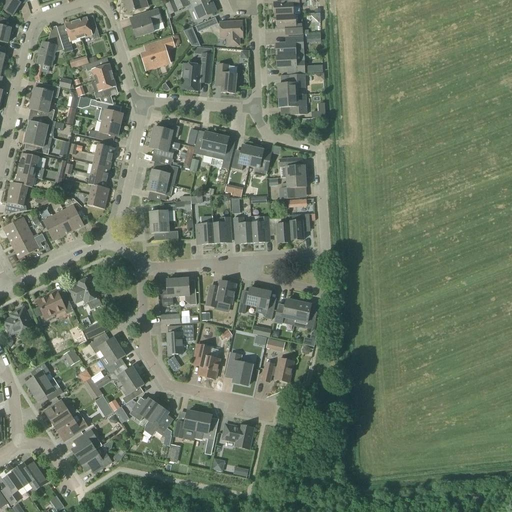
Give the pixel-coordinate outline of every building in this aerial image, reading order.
[(3,0),(0,5),(0,9),(12,17),(21,4),(14,0),(3,0)] [(124,0),(128,14),(142,9),(147,8),(144,0),(124,0)] [(176,0),(172,2),(165,5),(169,17),(179,13),(178,11),(190,6),(188,2),(190,2),(198,20),(216,13),(210,0),(176,0)] [(274,4),(274,7),(273,8),(273,13),(274,14),(274,17),(277,17),(299,16),(299,8),(300,8),(300,4),(306,4),(305,0),(281,0),(281,3),(274,4)] [(136,38),(154,33),(163,30),(157,11),(130,20),(136,38)] [(277,17),(277,20),(275,22),(276,26),(277,27),(277,30),(285,30),(285,36),(303,36),(302,28),(301,16),(299,16),(277,17)] [(3,19),(0,18),(0,42),(8,44),(10,36),(11,36),(12,35),(13,33),(14,33),(14,30),(2,27),(3,19)] [(76,22),(81,39),(92,36),(93,41),(100,39),(96,26),(90,28),(87,18),(76,22)] [(197,33),(218,25),(215,18),(195,27),(197,33)] [(70,43),(81,39),(76,22),(64,26),(67,35),(59,38),(64,51),(65,54),(73,52),(70,43)] [(239,45),(238,38),(242,38),(242,23),(220,23),(220,39),(227,39),(227,47),(237,47),(239,45)] [(183,32),(187,39),(195,36),(191,29),(183,32)] [(175,48),(180,46),(179,45),(180,44),(178,36),(172,38),(175,48)] [(58,53),(64,51),(59,38),(54,39),(52,46),(42,44),(37,65),(51,68),(52,63),(54,62),(55,57),(54,55),(55,52),(58,53)] [(276,45),(276,57),(296,56),(303,56),(303,50),(303,38),(293,38),(293,44),(276,45)] [(146,71),(169,64),(165,50),(173,47),(171,40),(145,48),(147,54),(142,56),(146,71)] [(210,85),(212,55),(207,54),(207,50),(196,49),(195,53),(201,54),(200,67),(184,65),(182,90),(199,91),(200,84),(210,85)] [(303,56),(296,56),(276,57),(277,69),(295,68),(295,74),(304,74),(304,61),(303,56)] [(95,82),(113,76),(109,65),(99,68),(97,62),(81,67),(82,71),(86,70),(87,72),(91,71),(95,82)] [(235,95),(236,76),(228,75),(229,67),(217,65),(216,79),(222,80),(221,93),(235,95)] [(108,97),(106,91),(116,88),(113,76),(95,82),(92,83),(95,94),(94,94),(96,100),(99,99),(101,103),(113,106),(110,96),(108,97)] [(278,85),(278,97),(298,96),(297,89),(305,89),(304,76),(291,77),(291,85),(278,85)] [(34,89),(32,100),(50,104),(52,98),(58,99),(60,89),(45,85),(44,91),(34,89)] [(76,110),(79,100),(76,94),(69,93),(72,99),(70,108),(76,110)] [(305,95),(298,96),(278,97),(279,109),(292,108),(293,116),(306,115),(306,102),(305,95)] [(32,100),(29,110),(41,113),(40,119),(44,120),(52,122),(55,111),(49,110),(50,104),(32,100)] [(120,127),(123,115),(109,112),(111,106),(91,101),(90,106),(101,109),(101,111),(98,122),(102,122),(120,127)] [(325,119),(324,105),(318,105),(319,113),(312,114),(312,119),(325,119)] [(72,126),(76,110),(70,109),(66,125),(72,126)] [(29,122),(27,133),(45,138),(54,140),(53,134),(54,129),(63,131),(64,125),(52,122),(44,120),(43,126),(29,122)] [(117,138),(120,127),(102,122),(99,133),(90,131),(88,138),(103,141),(104,135),(117,138)] [(177,138),(180,128),(174,127),(173,132),(154,128),(151,138),(170,143),(172,137),(177,138)] [(44,143),(45,138),(27,133),(24,144),(38,147),(36,153),(48,156),(50,145),(44,143)] [(212,159),(217,136),(205,133),(202,145),(196,143),(193,155),(212,159)] [(217,136),(212,159),(223,162),(221,169),(228,171),(232,153),(226,152),(229,139),(217,136)] [(149,149),(154,150),(153,156),(162,158),(160,165),(168,167),(178,169),(178,168),(171,167),(172,161),(174,151),(178,151),(180,145),(170,143),(151,138),(149,149)] [(95,156),(112,160),(115,149),(98,145),(95,156)] [(249,167),(253,149),(242,146),(240,158),(234,157),(231,169),(242,172),(243,166),(249,167)] [(253,149),(249,167),(255,169),(253,175),(266,177),(271,154),(263,152),(264,151),(253,149)] [(36,169),(39,158),(22,154),(20,165),(36,169)] [(110,169),(112,160),(95,156),(93,165),(110,169)] [(192,160),(189,171),(196,173),(198,162),(192,160)] [(305,167),(302,167),(292,167),(292,160),(279,160),(280,180),(286,179),(305,178),(305,177),(307,175),(307,169),(305,168),(305,167)] [(57,173),(63,175),(66,163),(60,161),(57,173)] [(20,165),(17,175),(34,179),(42,180),(44,170),(36,169),(20,165)] [(108,179),(110,169),(93,165),(91,175),(108,179)] [(174,187),(178,169),(168,167),(168,169),(166,174),(152,171),(150,181),(173,187),(174,187)] [(56,178),(55,183),(61,185),(63,175),(57,173),(56,178)] [(32,189),(34,179),(17,175),(15,184),(28,188),(32,189)] [(105,189),(108,179),(91,175),(88,186),(92,187),(92,186),(105,189)] [(286,179),(287,185),(281,185),(281,189),(278,189),(279,201),(295,200),(294,189),(306,188),(305,178),(286,179)] [(170,198),(173,187),(150,181),(147,192),(161,196),(160,200),(166,202),(167,197),(170,198)] [(28,188),(15,184),(11,183),(9,194),(26,198),(28,188)] [(70,191),(71,187),(62,185),(60,195),(66,196),(67,191),(70,191)] [(241,199),(243,189),(226,185),(224,193),(231,195),(230,196),(241,199)] [(109,190),(105,189),(92,186),(92,187),(90,196),(107,200),(109,190)] [(248,188),(245,195),(250,198),(254,191),(248,188)] [(24,206),(26,198),(9,194),(6,204),(9,205),(11,214),(28,211),(27,207),(24,206)] [(104,211),(107,200),(90,196),(87,207),(104,211)] [(42,201),(41,201),(35,200),(35,202),(36,204),(37,203),(39,208),(44,206),(42,201)] [(232,215),(240,215),(239,200),(231,200),(232,215)] [(150,224),(168,223),(175,222),(174,212),(176,212),(176,205),(159,206),(160,212),(149,213),(150,224)] [(73,232),(84,227),(80,219),(77,214),(74,206),(63,212),(73,232)] [(63,237),(73,232),(63,212),(53,217),(63,237)] [(289,217),(291,244),(291,242),(304,241),(303,233),(310,232),(309,215),(297,216),(289,217)] [(53,243),(63,237),(53,217),(42,222),(53,243)] [(202,246),(214,245),(213,225),(212,217),(200,218),(201,226),(195,226),(195,235),(201,234),(202,246)] [(270,232),(269,220),(269,218),(259,219),(259,217),(251,218),(251,224),(253,244),(265,243),(264,232),(270,232)] [(278,245),(291,244),(289,217),(289,225),(281,225),(281,219),(269,220),(270,232),(270,233),(277,232),(278,245)] [(8,239),(28,229),(23,218),(3,229),(8,239)] [(226,244),(225,233),(231,233),(231,224),(230,218),(220,219),(220,224),(213,225),(214,245),(226,244)] [(251,224),(244,225),(244,219),(233,219),(233,225),(235,242),(241,242),(241,245),(253,244),(251,224)] [(168,223),(150,224),(151,235),(166,234),(166,240),(178,239),(178,232),(169,233),(168,223)] [(13,250),(34,239),(28,229),(8,239),(13,250)] [(34,239),(13,250),(19,260),(39,250),(43,248),(37,237),(34,239)] [(98,289),(94,279),(90,281),(90,279),(77,285),(77,286),(68,290),(75,306),(84,301),(85,304),(98,298),(95,290),(98,289)] [(177,280),(179,298),(185,298),(185,303),(190,306),(196,306),(195,292),(189,293),(189,279),(177,280)] [(172,298),(179,298),(177,280),(166,281),(167,294),(161,294),(162,308),(168,308),(168,306),(173,306),(172,298)] [(231,305),(235,286),(220,282),(219,288),(209,286),(205,307),(216,309),(218,302),(231,305)] [(257,308),(261,291),(250,288),(246,303),(241,302),(238,313),(244,315),(246,306),(257,308)] [(261,291),(257,308),(263,310),(262,315),(265,319),(272,321),(274,309),(268,308),(271,293),(269,290),(264,289),(261,291)] [(73,312),(64,291),(57,294),(38,302),(45,319),(64,311),(66,315),(73,312)] [(294,327),(299,303),(297,303),(296,300),(290,299),(288,301),(286,300),(284,312),(277,310),(274,323),(286,325),(294,327)] [(299,303),(294,327),(301,329),(313,331),(316,319),(309,317),(311,306),(309,305),(309,303),(302,301),(301,304),(299,303)] [(9,336),(18,333),(20,337),(33,331),(31,327),(23,309),(15,313),(14,313),(14,315),(15,317),(3,322),(9,336)] [(209,313),(201,314),(202,322),(210,322),(209,313)] [(180,315),(160,316),(161,326),(180,325),(180,315)] [(88,341),(108,330),(103,321),(84,331),(88,341)] [(168,356),(182,355),(181,343),(194,342),(193,326),(180,327),(180,334),(167,334),(168,356)] [(228,331),(222,334),(226,340),(232,336),(228,331)] [(104,358),(119,348),(113,338),(101,346),(97,340),(89,345),(95,355),(100,351),(104,358)] [(57,345),(49,349),(53,357),(61,353),(57,345)] [(215,380),(219,361),(211,359),(213,348),(196,345),(191,366),(200,369),(198,376),(215,380)] [(108,375),(116,370),(113,365),(125,357),(119,348),(104,358),(110,366),(105,369),(108,375)] [(70,367),(80,361),(73,350),(63,356),(70,367)] [(248,387),(252,366),(239,363),(241,356),(231,354),(228,367),(236,369),(232,384),(248,387)] [(174,358),(167,362),(173,373),(180,368),(174,358)] [(288,384),(293,363),(279,360),(277,368),(274,367),(274,365),(265,363),(261,382),(270,384),(272,375),(276,375),(275,380),(288,384)] [(91,377),(102,370),(97,362),(86,369),(91,377)] [(48,383),(45,378),(50,374),(44,365),(34,371),(37,376),(26,384),(32,393),(48,383)] [(123,387),(138,377),(132,367),(120,375),(116,370),(108,375),(109,376),(107,377),(110,381),(116,383),(119,381),(123,387)] [(138,377),(123,387),(128,395),(122,400),(126,405),(135,399),(132,394),(144,386),(138,377)] [(94,401),(102,395),(91,379),(83,384),(94,401)] [(48,383),(32,393),(38,403),(49,395),(53,400),(63,394),(60,389),(54,392),(48,383)] [(94,404),(105,420),(113,414),(102,398),(94,404)] [(148,422),(159,407),(149,400),(145,406),(139,402),(132,411),(129,415),(140,423),(143,418),(148,422)] [(47,418),(54,428),(71,417),(61,401),(44,412),(47,418)] [(114,413),(119,410),(116,405),(111,408),(114,413)] [(148,422),(144,427),(145,427),(143,431),(152,438),(155,433),(161,436),(170,423),(164,420),(169,414),(159,407),(148,422)] [(121,409),(119,410),(114,413),(118,420),(119,421),(126,416),(121,409)] [(68,433),(72,438),(88,428),(78,412),(71,417),(54,428),(61,438),(68,433)] [(196,432),(199,414),(187,412),(185,423),(176,421),(173,438),(181,440),(193,443),(194,440),(196,432)] [(212,417),(199,414),(196,432),(194,440),(201,442),(202,440),(207,441),(204,455),(211,457),(214,442),(216,430),(209,429),(212,417)] [(239,427),(224,424),(221,441),(236,444),(235,448),(249,451),(254,429),(240,426),(239,427)] [(96,451),(95,451),(92,445),(97,441),(91,431),(73,443),(76,447),(71,451),(79,462),(96,451)] [(170,448),(172,437),(170,437),(164,439),(163,446),(170,448)] [(177,465),(180,448),(170,445),(166,463),(177,465)] [(96,451),(79,462),(86,473),(91,470),(94,475),(112,463),(106,454),(101,447),(95,451),(96,451)] [(222,473),(225,462),(214,460),(211,471),(222,473)] [(23,465),(12,472),(13,474),(23,488),(30,483),(34,489),(35,491),(44,486),(50,481),(37,462),(34,464),(26,470),(23,465)] [(248,472),(241,470),(240,477),(246,479),(248,472)] [(17,492),(23,488),(13,474),(2,481),(10,492),(5,496),(12,505),(21,499),(17,492)]
